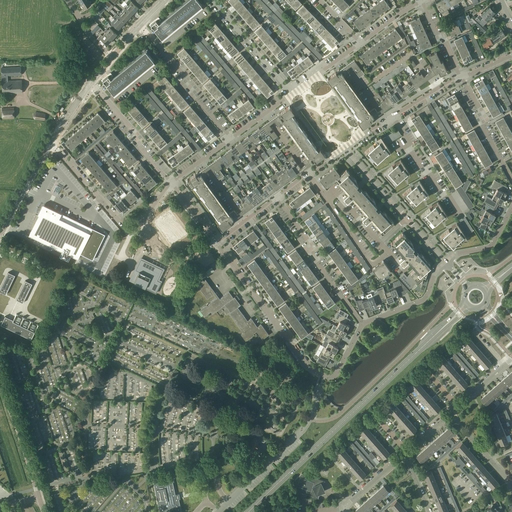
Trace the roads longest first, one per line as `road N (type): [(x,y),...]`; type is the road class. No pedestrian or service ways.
road 1 (secondary): [(249,511),(447,323)]
road 2 (residential): [(50,141),(130,232),(171,182)]
road 3 (residential): [(324,376),(307,367),(217,243)]
road 4 (residential): [(218,511),(302,430),(321,386)]
road 5 (residential): [(362,324),(276,198)]
road 6 (residential): [(445,262),(344,148)]
road 7 (residential): [(231,140),(141,24)]
road 8 (residential): [(39,498),(0,376)]
road 9 (residential): [(171,182),(91,82)]
road 10 (residential): [(293,94),(211,0)]
road 11 (residential): [(462,217),(393,116)]
